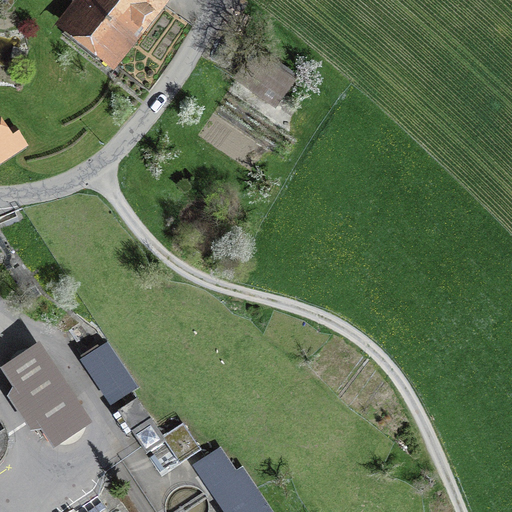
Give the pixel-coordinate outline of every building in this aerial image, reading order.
[(90,0),(69,27),(109,57),(154,0),(90,0)] [(255,54),(237,79),(274,105),(292,81),(255,54)] [(0,161),(25,145),(14,129),(5,135),(0,127),(0,161)] [(110,336),(81,355),(111,403),(141,384),(110,336)] [(55,443),(85,423),(38,351),(8,370),(19,387),(13,396),(34,428),(45,426),(55,443)] [(0,391),(0,466),(11,464),(2,436),(13,433),(0,391)] [(162,438),(163,438),(137,399),(118,412),(161,477),(180,464),(162,438)] [(162,438),(180,464),(201,450),(183,424),(163,438),(162,438)] [(217,489),(222,486),(236,477),(219,452),(200,465),(217,489)] [(236,477),(222,486),(238,509),(232,511),(268,511),(242,473),(236,477)] [(105,511),(97,500),(79,511),(105,511)]
